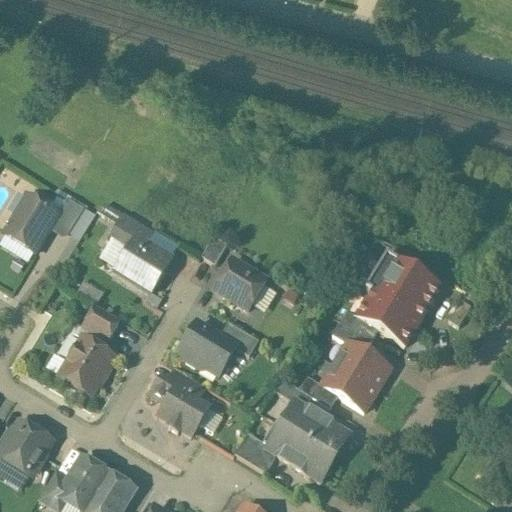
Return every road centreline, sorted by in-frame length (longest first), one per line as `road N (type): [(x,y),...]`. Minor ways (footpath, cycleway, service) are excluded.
road 1 (unclassified): [(511,72),(256,0)]
road 2 (residential): [(511,323),(396,511)]
road 3 (residential): [(274,511),(235,482),(175,488),(99,437)]
road 4 (residential): [(99,437),(185,294)]
